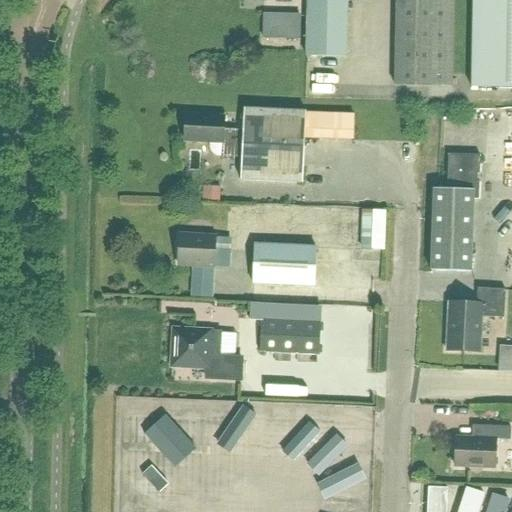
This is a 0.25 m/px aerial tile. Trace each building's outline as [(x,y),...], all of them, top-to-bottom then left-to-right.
[(307,0),(306,57),(346,58),(347,0),(307,0)] [(452,0),(396,0),(394,87),(451,88),(452,0)] [(511,0),(472,0),(471,90),(511,90),(511,0)] [(306,113),(244,110),(243,131),(224,130),(224,118),(185,116),(184,142),(222,143),(221,158),(241,159),(240,181),(302,184),(306,113)] [(480,156),(448,155),(447,190),(434,190),(431,272),(471,273),(473,200),(478,200),(480,156)] [(385,213),(362,212),(361,251),(384,251),(385,213)] [(215,238),(180,236),(178,266),(214,268),(214,267),(224,268),(225,252),(215,252),(215,238)] [(316,247),(255,245),(253,285),(314,288),(316,247)] [(449,304),(446,351),(480,353),(482,318),(504,319),(505,290),(477,289),(476,305),(449,304)] [(321,324),(261,320),(259,353),(319,356),(321,324)] [(219,334),(175,331),(173,366),(208,368),(207,381),(240,383),(241,358),(218,357),(219,334)] [(205,435),(218,435),(216,399),(203,399),(205,435)] [(511,428),(486,427),(486,440),(456,438),(455,467),(495,469),(496,440),(510,441),(511,428)] [(466,511),(466,508),(479,508),(479,484),(466,484),(465,500),(450,500),(449,511),(466,511)] [(443,511),(443,485),(425,485),(425,511),(443,511)]
